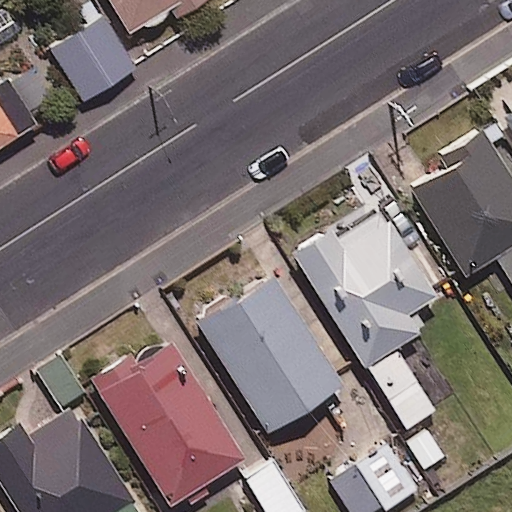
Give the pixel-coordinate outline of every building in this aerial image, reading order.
[(108,0),(130,36),(172,10),(176,17),(204,0),(108,0)] [(135,69),(102,17),(51,49),(83,101),(135,69)] [(0,84),(0,148),(41,123),(13,77),(0,84)] [(511,177),(484,132),(404,181),(461,276),(496,255),(511,281),(511,177)] [(395,349),(423,331),(412,314),(437,299),(381,211),(337,240),(330,230),(292,254),(404,429),(434,410),(395,349)] [(343,386),(272,276),(196,325),(267,435),(343,386)] [(244,458),(164,334),(91,380),(171,505),(244,458)] [(58,347),(34,361),(62,406),(85,392),(58,347)] [(139,511),(73,407),(25,438),(18,428),(0,439),(0,483),(18,511),(139,511)] [(378,511),(415,490),(389,446),(329,481),(347,511),(378,511)] [(299,511),(303,509),(270,457),(242,475),(265,511),(299,511)]
